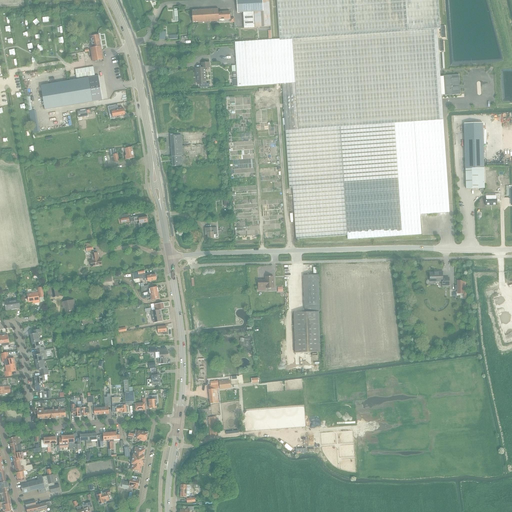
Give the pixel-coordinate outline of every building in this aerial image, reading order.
[(276,0),(279,39),(234,42),(238,87),(282,84),(289,189),(292,189),(296,239),(347,236),(347,240),(421,235),(420,214),(449,212),(441,95),(444,95),(443,76),(440,77),(437,29),(440,29),(438,0),(276,0)] [(268,0),(237,0),(238,12),(243,12),(244,28),(270,26),(268,0)] [(219,20),(230,19),(230,11),(218,12),(218,8),(192,10),(193,23),(219,21),(219,20)] [(92,61),(103,60),(99,34),(90,36),(92,47),(90,47),(92,61)] [(202,68),(196,68),(196,73),(197,73),(197,80),(197,84),(201,84),(201,88),(209,87),(209,83),(206,84),(206,79),(205,68),(210,67),(209,62),(201,63),(202,68)] [(93,67),(75,70),(77,79),(95,76),(93,67)] [(459,74),(443,76),(444,95),(460,94),(459,74)] [(77,79),(41,85),(45,109),(102,100),(98,76),(95,76),(77,79)] [(117,105),(108,107),(109,112),(112,112),(113,117),(125,115),(125,114),(125,113),(125,112),(124,111),(124,108),(118,109),(117,105)] [(482,123),(464,123),(466,189),(484,188),(482,123)] [(182,136),(170,137),(172,167),(182,167),(181,157),(183,157),(182,151),(179,151),(178,146),(182,146),(182,136)] [(132,147),(125,148),(126,155),(125,155),(126,160),(134,158),(132,147)] [(115,148),(109,150),(111,161),(114,160),(115,162),(119,161),(117,154),(116,154),(115,148)] [(499,194),(485,194),(485,197),(485,202),(486,206),(496,205),(496,201),(500,201),(499,194)] [(120,218),(118,219),(119,224),(121,224),(130,222),(129,219),(128,214),(120,215),(120,218)] [(132,219),(129,219),(130,222),(139,221),(139,223),(138,224),(139,228),(143,227),(142,223),(148,222),(147,216),(139,217),(138,216),(131,217),(132,219)] [(207,235),(208,238),(214,238),(214,234),(217,234),(216,227),(205,228),(205,235),(207,235)] [(91,267),(102,265),(101,259),(98,259),(98,256),(98,253),(91,254),(92,260),(90,261),(91,267)] [(138,271),(138,272),(139,276),(140,282),(140,281),(141,280),(141,278),(140,278),(140,276),(142,276),(142,278),(147,277),(148,281),(156,280),(155,274),(150,275),(150,273),(145,274),(144,270),(138,271)] [(442,286),(449,285),(449,277),(442,278),(442,272),(437,272),(437,273),(430,273),(430,282),(442,281),(442,286)] [(295,353),(320,352),(319,312),(318,275),(303,275),(305,312),(294,313),(295,353)] [(266,288),(274,288),(273,276),(265,277),(265,280),(258,280),(258,287),(266,286),(266,288)] [(457,286),(455,286),(455,289),(457,289),(458,293),(464,293),(463,281),(457,281),(457,286)] [(39,297),(43,297),(42,287),(38,288),(39,293),(38,293),(27,294),(29,302),(35,301),(36,303),(39,302),(39,297)] [(51,289),(51,287),(47,288),(48,295),(52,295),(53,297),(59,296),(57,288),(51,289)] [(143,293),(144,295),(158,293),(157,287),(149,288),(149,292),(143,293)] [(16,307),(19,306),(18,299),(4,302),(6,310),(11,309),(16,308),(16,307)] [(73,304),(75,304),(74,300),(62,302),(63,306),(65,306),(66,312),(74,311),(73,304)] [(156,310),(151,311),(153,323),(162,321),(160,310),(164,309),(163,303),(154,304),(156,310)] [(166,332),(166,326),(157,326),(158,333),(163,332),(163,334),(166,334),(166,332)] [(30,334),(32,342),(39,340),(38,333),(41,333),(40,329),(32,331),(33,334),(30,334)] [(8,335),(0,336),(1,344),(9,343),(8,335)] [(39,340),(32,342),(33,349),(36,349),(36,352),(44,350),(43,347),(41,348),(39,340)] [(150,352),(155,352),(156,358),(158,358),(158,364),(166,364),(165,358),(168,358),(168,352),(167,352),(167,349),(157,349),(157,347),(150,347),(150,352)] [(34,355),(36,363),(43,361),(42,354),(44,354),(44,350),(36,352),(37,355),(34,355)] [(9,359),(8,356),(1,357),(2,362),(4,361),(5,366),(15,364),(14,358),(9,359)] [(43,361),(36,363),(37,370),(40,370),(41,373),(48,371),(47,368),(45,368),(43,361)] [(15,364),(5,366),(6,371),(4,372),(5,377),(12,375),(11,372),(16,371),(15,364)] [(150,375),(151,379),(147,380),(147,386),(152,386),(152,384),(155,384),(155,386),(161,386),(160,380),(159,374),(158,374),(158,371),(150,372),(151,375),(150,375)] [(34,377),(35,385),(43,384),(43,381),(45,380),(45,377),(34,377)] [(43,384),(35,385),(36,393),(39,392),(39,399),(50,398),(50,391),(44,392),(43,384)] [(218,393),(215,393),(214,389),(219,388),(218,385),(211,386),(209,386),(210,389),(208,389),(210,404),(219,403),(218,393)] [(133,402),(135,402),(134,392),(125,393),(126,405),(120,405),(119,398),(117,398),(117,396),(114,396),(114,398),(112,398),(113,413),(116,412),(117,412),(122,412),(122,413),(123,413),(126,413),(126,412),(127,412),(126,406),(134,405),(133,402)] [(157,395),(152,396),(149,396),(149,400),(149,408),(156,408),(156,404),(158,403),(157,395)] [(105,407),(101,407),(102,414),(109,414),(108,406),(111,406),(111,397),(104,397),(105,407)] [(142,403),(135,404),(135,411),(136,411),(137,411),(138,411),(139,410),(145,410),(145,403),(146,403),(145,398),(142,398),(142,403)] [(75,404),(71,405),(72,413),(75,413),(75,416),(80,416),(80,415),(82,414),(81,404),(78,405),(77,405),(78,408),(75,408),(75,404)] [(83,404),(81,404),(82,414),(82,416),(83,416),(84,417),(86,417),(87,416),(87,415),(87,414),(89,414),(89,408),(87,408),(83,408),(83,404)] [(148,435),(149,433),(148,432),(146,432),(139,431),(138,431),(135,430),(135,434),(129,433),(128,438),(133,439),(134,436),(136,436),(136,438),(139,439),(139,440),(143,441),(143,440),(147,440),(148,435)] [(116,432),(110,433),(110,440),(110,442),(113,442),(113,440),(117,439),(120,439),(120,435),(117,435),(116,432)] [(110,442),(110,440),(110,433),(103,433),(103,435),(100,435),(100,436),(100,440),(101,448),(103,447),(103,441),(104,441),(104,440),(108,440),(108,442),(110,442)] [(89,447),(88,434),(80,435),(80,441),(86,440),(87,443),(86,443),(86,447),(89,447)] [(97,434),(88,434),(89,447),(92,447),(92,443),(91,443),(91,440),(97,440),(97,436),(97,434)] [(9,438),(11,447),(16,445),(19,445),(21,444),(20,445),(19,441),(18,442),(17,436),(9,438)] [(56,452),(60,451),(60,448),(68,447),(68,446),(68,443),(68,436),(61,436),(62,438),(59,438),(59,446),(56,446),(56,452)] [(41,440),(41,446),(42,448),(48,447),(48,452),(51,452),(50,444),(50,437),(44,438),(44,440),(41,440)] [(16,445),(11,447),(12,454),(21,452),(24,451),(22,451),(21,444),(19,445),(16,445)] [(134,453),(133,459),(143,461),(144,460),(144,459),(144,457),(143,457),(145,450),(142,449),(142,447),(141,447),(140,447),(139,446),(139,447),(138,446),(138,448),(136,448),(135,453),(134,453)] [(23,460),(21,452),(12,454),(14,461),(20,460),(20,461),(23,460)] [(143,461),(133,459),(132,464),(133,464),(131,471),(135,471),(135,472),(137,472),(141,473),(142,466),(143,466),(143,463),(144,463),(143,463),(143,461)] [(20,460),(14,461),(16,473),(25,471),(32,469),(31,465),(24,467),(23,460),(20,461),(20,460)] [(25,471),(16,473),(17,479),(18,482),(20,482),(26,480),(25,477),(24,475),(26,475),(25,471)] [(54,483),(53,475),(37,478),(38,481),(27,483),(21,485),(23,493),(24,493),(24,494),(30,493),(29,492),(38,490),(39,494),(46,493),(46,492),(50,491),(51,493),(60,491),(59,485),(55,486),(54,483)] [(123,485),(125,485),(129,486),(133,487),(133,488),(137,489),(138,487),(138,484),(139,484),(140,481),(139,481),(139,480),(137,480),(131,479),(130,479),(129,483),(123,482),(123,485)] [(181,483),(181,485),(180,497),(187,497),(190,496),(190,485),(186,485),(186,483),(181,483)] [(8,487),(0,489),(0,493),(0,494),(1,494),(1,497),(9,495),(8,487)] [(108,495),(111,494),(110,490),(105,492),(105,493),(97,495),(100,504),(101,505),(104,504),(103,503),(104,503),(106,502),(106,501),(109,500),(108,495)] [(9,495),(1,497),(3,502),(5,502),(5,504),(11,503),(9,495)] [(0,508),(2,508),(3,511),(5,511),(13,510),(11,503),(5,504),(5,502),(3,502),(0,502),(0,508)] [(90,502),(82,505),(84,509),(84,511),(90,511),(89,508),(92,507),(90,502)] [(36,505),(26,507),(27,511),(34,511),(38,511),(47,509),(45,503),(36,505)]
